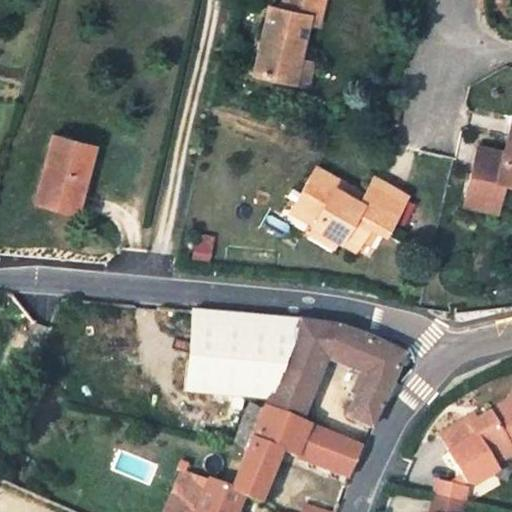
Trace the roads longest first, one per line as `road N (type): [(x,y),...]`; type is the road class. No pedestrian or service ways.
road 1 (unclassified): [(0,275),(213,288),(437,330),(464,354)]
road 2 (tertiary): [(464,354),(437,372),(382,443),(353,511)]
